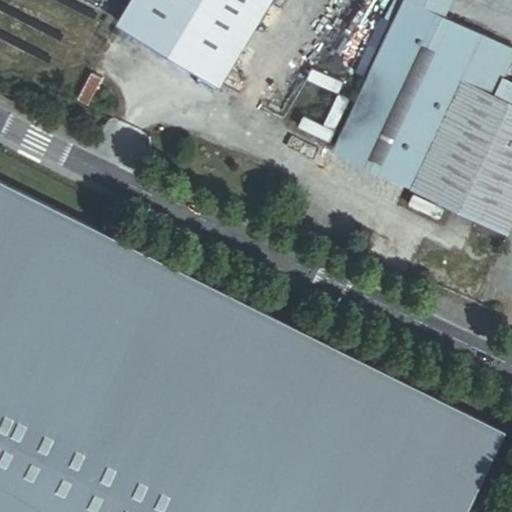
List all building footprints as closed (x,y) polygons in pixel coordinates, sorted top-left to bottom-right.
[(272,0),(132,0),(119,23),(222,84),(272,0)] [(409,0),(405,0),(335,146),(410,182),(461,77),(497,94),(505,77),(511,61),(511,49),(445,18),(409,0)] [(409,0),(445,18),(453,0),(409,0)] [(461,77),(410,182),(508,230),(511,221),(511,101),(497,94),(461,77)] [(511,80),(505,77),(497,94),(511,101),(511,80)] [(0,511),(452,511),(493,429),(0,188),(0,511)]
